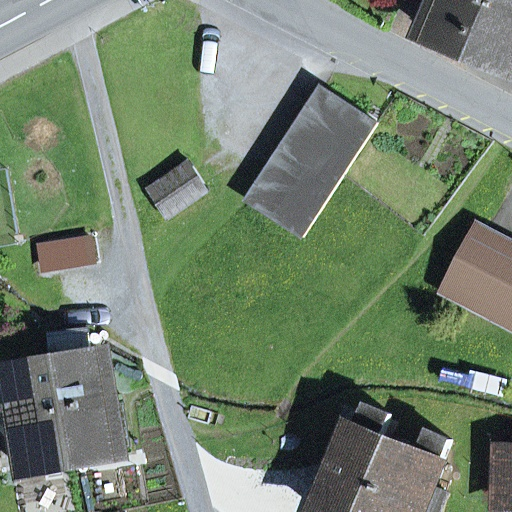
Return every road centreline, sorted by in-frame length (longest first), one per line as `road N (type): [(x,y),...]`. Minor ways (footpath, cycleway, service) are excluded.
road 1 (residential): [(67,0),(163,389),(202,511)]
road 2 (tertiary): [(282,0),(511,118)]
